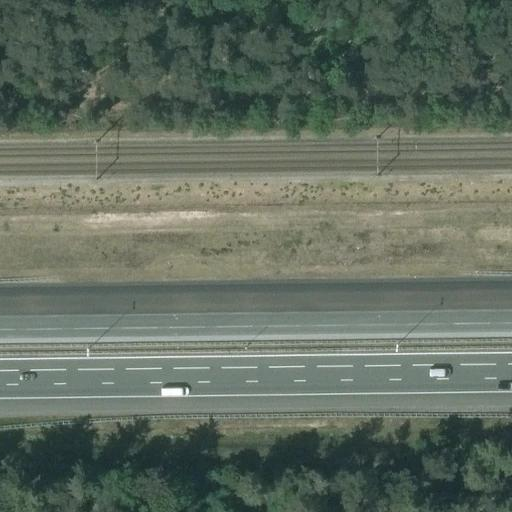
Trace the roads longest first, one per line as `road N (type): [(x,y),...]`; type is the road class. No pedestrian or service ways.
road 1 (motorway): [(0,379),(511,372)]
road 2 (motorway): [(511,317),(0,323)]
road 3 (track): [(511,71),(166,76)]
road 4 (track): [(166,76),(0,79)]
